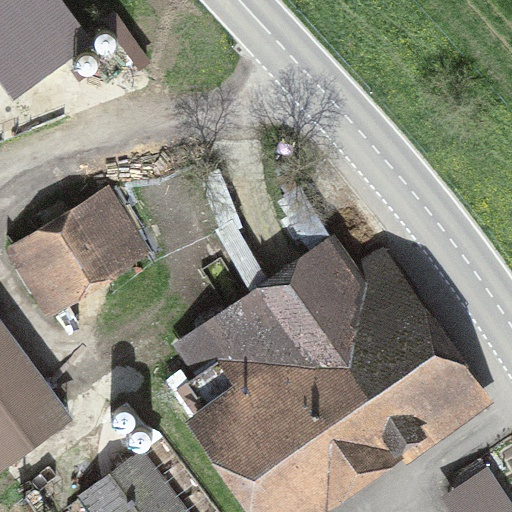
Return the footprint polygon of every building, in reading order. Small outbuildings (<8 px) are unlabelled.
[(85,35),(58,0),(0,0),(0,62),(17,85),(85,35)] [(15,245),(50,304),(143,248),(108,189),(15,245)] [(197,418),(262,511),(279,511),(469,379),(377,250),(347,270),(327,240),(175,346),(216,404),(197,418)] [(0,449),(31,427),(0,385),(0,449)] [(174,511),(132,454),(79,493),(93,511),(174,511)]
